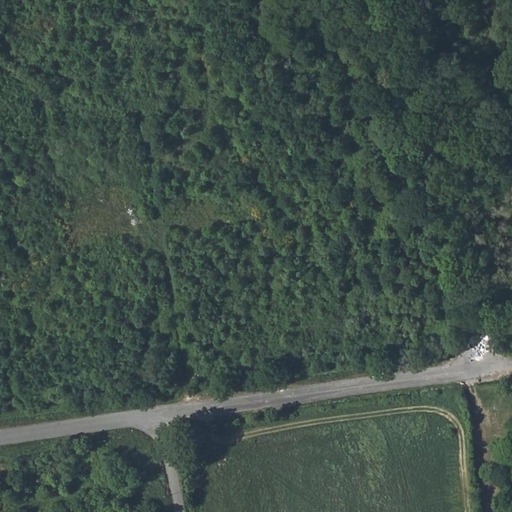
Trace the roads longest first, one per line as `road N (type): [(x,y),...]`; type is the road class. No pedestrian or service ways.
road 1 (unclassified): [(165,414),(491,366)]
road 2 (unclassified): [(0,438),(165,414)]
